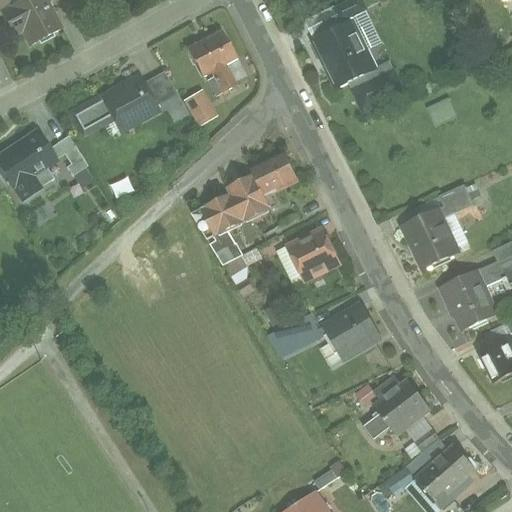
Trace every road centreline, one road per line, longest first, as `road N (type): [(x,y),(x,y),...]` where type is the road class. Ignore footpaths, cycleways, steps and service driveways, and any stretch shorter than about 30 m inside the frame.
road 1 (residential): [(511,457),(407,329),(283,82)]
road 2 (residential): [(0,105),(201,0)]
road 3 (residential): [(283,82),(181,166)]
